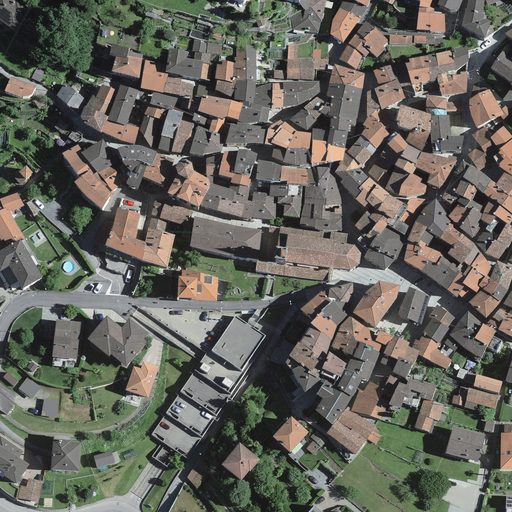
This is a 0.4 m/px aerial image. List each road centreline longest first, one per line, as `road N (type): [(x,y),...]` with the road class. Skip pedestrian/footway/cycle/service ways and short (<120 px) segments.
road 1 (residential): [(114,302),(250,306),(395,271),(455,307)]
road 2 (residential): [(114,302),(116,280),(90,253),(88,239),(120,195),(151,198)]
road 3 (residential): [(0,337),(8,314),(27,300),(114,302)]
road 4 (residential): [(99,136),(50,94),(0,68)]
